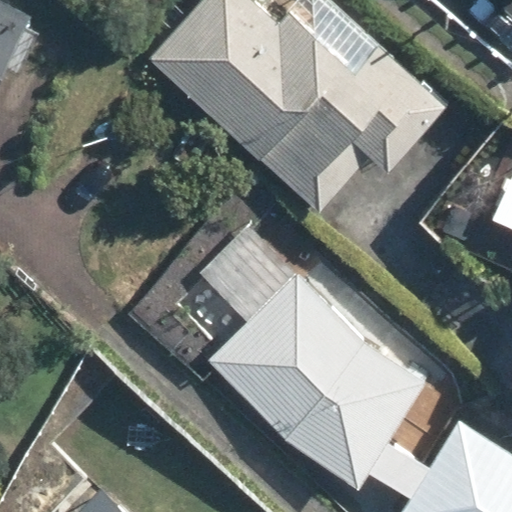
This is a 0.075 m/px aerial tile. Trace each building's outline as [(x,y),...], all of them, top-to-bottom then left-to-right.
[(19,0),(0,0),(0,66),(30,5),(19,0)] [(185,0),(143,43),(315,212),(372,154),(386,168),(450,103),(344,0),(297,0),(281,16),(264,0),(185,0)] [(511,269),(511,171),(506,169),(472,253),(511,269)] [(211,365),(248,391),(241,401),(364,476),(428,374),(299,269),(211,365)] [(511,511),(511,442),(462,411),(430,462),(424,459),(396,440),(376,471),(410,492),(397,511),(511,511)] [(71,511),(138,511),(104,482),(71,511)]
